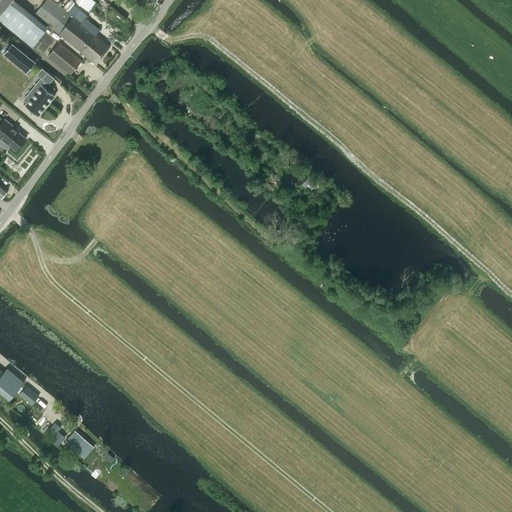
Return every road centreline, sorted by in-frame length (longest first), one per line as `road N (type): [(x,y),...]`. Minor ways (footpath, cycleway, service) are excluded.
road 1 (track): [(326,511),(49,277),(41,259),(80,256),(101,235),(143,271)]
road 2 (track): [(511,293),(206,36),(165,38),(149,25)]
road 3 (unclassified): [(0,224),(169,0)]
road 4 (track): [(486,272),(397,379)]
